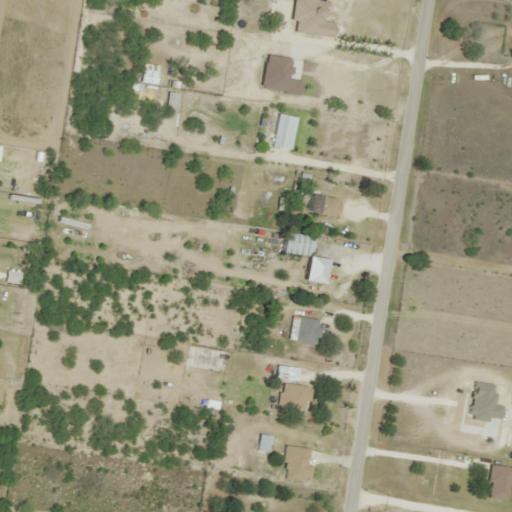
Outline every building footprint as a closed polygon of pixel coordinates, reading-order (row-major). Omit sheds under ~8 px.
[(304,211),(335,217),(339,199),(307,193),(304,211)] [(321,282),(324,258),(306,256),(309,235),(281,232),(278,252),(305,255),(302,280),(321,282)] [(291,339),(314,344),(320,321),(296,315),(291,339)] [(274,377),(295,379),(296,368),(275,365),(274,377)] [(279,403),(304,410),(310,388),(285,382),(279,403)] [(281,480),(307,481),(308,447),(283,446),(281,480)] [(505,500),(510,468),(489,465),(484,497),(505,500)]
